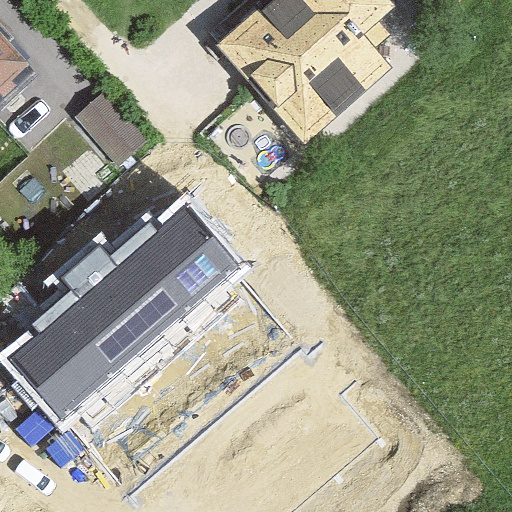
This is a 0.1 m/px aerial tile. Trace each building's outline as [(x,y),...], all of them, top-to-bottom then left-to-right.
[(289,0),(221,65),(307,156),(403,65),(368,27),(397,0),(289,0)] [(444,0),(458,13),(471,0),(444,0)] [(0,90),(25,68),(0,41),(0,90)] [(70,127),(116,180),(148,152),(103,99),(70,127)] [(241,276),(183,208),(3,359),(61,428),(241,276)]
